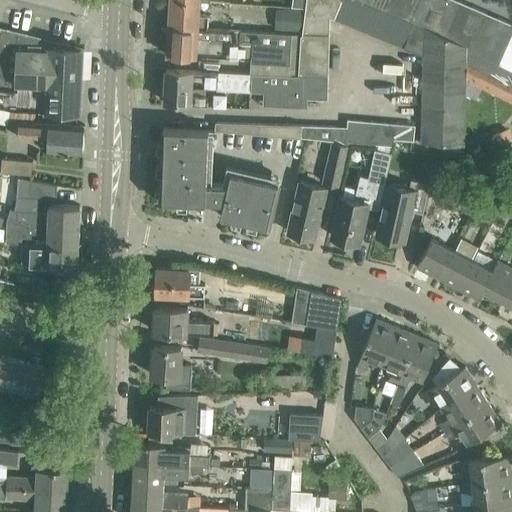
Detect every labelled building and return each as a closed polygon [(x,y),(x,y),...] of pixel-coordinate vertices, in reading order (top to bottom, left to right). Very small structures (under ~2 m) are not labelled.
[(200,0),(196,0),(170,0),(169,26),(208,28),(208,15),(199,14),(200,0)] [(335,18),(343,0),(306,0),(303,24),(330,25),(330,16),(335,18)] [(356,0),(343,0),(335,18),(348,24),(356,0)] [(368,4),(360,0),(356,0),(348,24),(358,28),(367,4),(368,4)] [(511,23),(457,0),(368,0),(511,69),(511,23)] [(368,4),(358,28),(371,33),(380,10),(368,4)] [(382,38),(390,15),(380,10),(371,33),(382,38)] [(393,42),(401,20),(390,15),(382,38),(393,42)] [(405,48),(414,26),(401,20),(393,42),(405,48)] [(329,37),(330,25),(303,24),(300,35),(329,37)] [(208,28),(169,26),(167,54),(197,55),(252,58),(251,72),(253,72),(289,74),(292,33),(261,31),(240,30),(208,28)] [(425,31),(414,26),(405,48),(424,55),(425,31)] [(0,27),(0,103),(16,104),(16,108),(18,109),(48,110),(79,112),(82,48),(64,48),(64,44),(0,27)] [(425,31),(422,141),(464,145),(467,48),(425,31)] [(309,75),(308,98),(327,99),(329,37),(300,35),(298,74),(309,75)] [(511,85),(470,65),(469,68),(469,82),(511,101),(511,85)] [(253,72),(166,69),(165,101),(190,102),(191,86),(218,87),(218,90),(252,91),(253,72)] [(289,74),(253,72),(252,91),(265,92),(264,103),(307,106),(308,98),(309,75),(298,74),(298,75),(289,74)] [(8,119),(19,121),(18,137),(48,138),(47,151),(83,153),(85,125),(34,122),(35,112),(0,105),(0,122),(7,124),(8,119)] [(360,120),(348,119),(348,127),(348,140),(348,143),(360,143),(360,120)] [(360,120),(360,143),(373,144),(374,121),(360,120)] [(334,126),(216,121),(215,129),(334,140),(334,126)] [(385,122),(374,121),(373,144),(383,145),(385,122)] [(415,125),(385,122),(383,145),(394,147),(395,141),(414,142),(415,125)] [(348,127),(334,126),(334,140),(348,140),(348,127)] [(163,127),(160,201),(206,203),(206,201),(224,202),(221,215),(269,226),(280,181),(231,170),(228,183),(207,182),(209,144),(215,144),(215,129),(163,127)] [(348,143),(348,140),(334,140),(324,181),(340,185),(350,144),(348,143)] [(32,160),(2,157),(1,171),(31,174),(32,160)] [(342,193),(336,215),(332,235),(359,241),(367,206),(379,208),(387,170),(370,166),(365,187),(357,185),(355,196),(342,193)] [(18,176),(17,195),(38,196),(56,197),(57,184),(18,176)] [(388,182),(381,214),(377,233),(404,239),(411,210),(422,212),(429,182),(411,178),(410,186),(388,182)] [(300,179),(292,211),(288,231),(315,237),(328,186),(300,179)] [(473,193),(464,192),(463,207),(473,208),(477,200),(473,199),(473,193)] [(80,206),(49,204),(49,211),(38,210),(38,196),(17,195),(14,223),(79,226),(80,206)] [(487,201),(477,200),(473,208),(484,209),(496,212),(501,204),(487,201)] [(511,207),(501,204),(496,212),(510,216),(511,217),(511,207)] [(79,226),(14,223),(7,223),(6,240),(79,246),(79,226)] [(440,229),(434,240),(431,238),(417,266),(437,276),(451,249),(449,248),(454,236),(440,229)] [(79,246),(22,243),(21,263),(47,265),(78,267),(79,246)] [(472,260),(451,249),(437,276),(458,287),(472,260)] [(491,270),(472,260),(458,287),(478,298),(483,288),(498,261),(496,260),(491,270)] [(511,267),(498,261),(483,288),(503,298),(511,281),(511,267)] [(156,294),(205,295),(205,283),(198,283),(199,268),(158,266),(156,294)] [(40,277),(37,288),(48,291),(51,280),(40,277)] [(511,281),(503,298),(511,303),(511,281)] [(343,298),(311,290),(306,323),(317,325),(337,328),(343,298)] [(187,308),(156,306),(154,331),(217,333),(218,324),(214,323),(214,321),(186,319),(187,308)] [(397,326),(376,318),(357,366),(366,369),(371,358),(382,362),(397,326)] [(337,328),(317,325),(315,339),(303,337),(301,350),(333,355),(337,328)] [(417,334),(397,326),(382,362),(394,367),(388,381),(397,384),(417,334)] [(438,343),(417,334),(397,384),(390,401),(398,405),(411,374),(423,379),(438,343)] [(266,362),(268,347),(199,336),(197,350),(266,362)] [(152,374),(167,375),(166,387),(190,388),(192,364),(180,363),(181,346),(154,344),(152,374)] [(19,359),(0,354),(0,383),(12,386),(19,359)] [(45,366),(19,359),(12,386),(39,393),(45,366)] [(465,365),(448,376),(421,393),(426,402),(437,395),(443,405),(477,384),(465,365)] [(305,373),(265,374),(265,388),(306,387),(305,373)] [(477,384),(443,405),(450,416),(439,423),(444,431),(489,403),(477,384)] [(159,395),(159,405),(150,405),(149,430),(196,433),(198,394),(159,395)] [(501,421),(489,403),(444,431),(449,439),(460,432),(467,443),(484,432),(501,421)] [(356,405),(355,417),(361,426),(372,418),(373,414),(374,407),(356,405)] [(323,413),(290,411),(289,437),(319,439),(323,413)] [(372,418),(361,426),(368,436),(378,428),(379,427),(380,428),(385,419),(373,414),(372,418)] [(378,428),(368,436),(375,446),(387,437),(380,428),(379,427),(378,428)] [(24,431),(1,429),(0,434),(0,440),(23,443),(24,431)] [(387,437),(375,446),(382,455),(399,443),(392,434),(387,437)] [(399,443),(382,455),(390,465),(405,454),(410,450),(403,440),(399,443)] [(166,444),(135,442),(134,461),(189,464),(209,464),(210,454),(166,452),(166,444)] [(18,453),(0,450),(0,461),(8,463),(17,464),(18,453)] [(405,454),(390,465),(397,475),(415,468),(416,468),(405,454)] [(511,474),(509,454),(457,461),(458,471),(471,469),(472,481),(473,482),(511,476),(511,474)] [(189,464),(134,461),(133,481),(164,483),(164,481),(177,482),(177,474),(188,474),(204,471),(203,465),(209,465),(209,464),(189,464)] [(272,467),(249,467),(250,487),(273,488),(272,467)] [(0,485),(12,487),(67,489),(68,470),(48,469),(39,469),(37,468),(36,475),(0,473),(0,485)] [(511,501),(511,476),(473,482),(472,481),(460,483),(461,493),(474,491),(475,503),(511,501)] [(164,483),(133,481),(132,502),(187,505),(199,505),(199,495),(187,494),(164,493),(164,483)] [(329,483),(328,497),(347,498),(348,484),(329,483)] [(0,497),(35,500),(35,508),(66,510),(67,489),(12,487),(0,485),(0,497)] [(434,505),(427,489),(411,495),(412,497),(416,506),(434,505)] [(511,511),(511,501),(475,503),(475,511),(511,511)] [(187,505),(132,502),(131,511),(199,511),(199,505),(187,505)]
